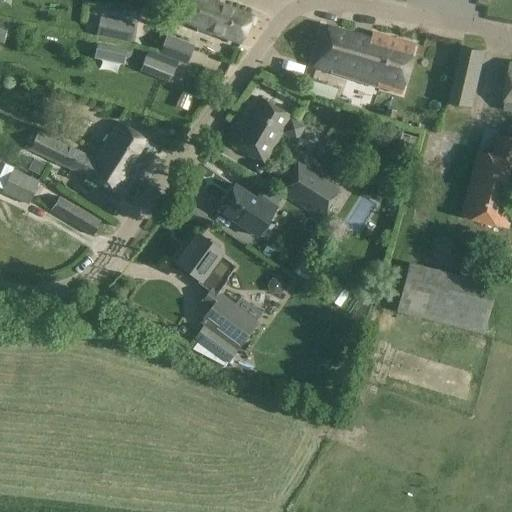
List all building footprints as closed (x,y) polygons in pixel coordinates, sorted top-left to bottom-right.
[(251,17),(207,0),(192,0),(184,24),(239,45),(251,17)] [(8,23),(0,21),(0,43),(3,44),(8,23)] [(99,25),(96,37),(128,44),(132,28),(100,21),(99,25)] [(322,26),(310,66),(401,92),(415,44),(373,32),(370,39),(322,26)] [(192,49),(166,39),(160,54),(160,55),(159,56),(185,66),(192,49)] [(125,62),(127,47),(94,43),(92,58),(125,62)] [(485,52),(462,49),(451,105),(473,110),(485,52)] [(173,72),(145,62),(141,73),(169,84),(173,72)] [(310,82),(307,93),(332,101),(336,90),(310,82)] [(291,116),(259,98),(231,145),(263,164),(280,134),(296,142),(305,126),(290,117),(291,116)] [(157,147),(118,121),(95,159),(38,132),(29,150),(87,176),(122,200),(157,147)] [(511,220),(511,138),(497,134),(492,154),(479,151),(461,217),(510,230),(511,220)] [(32,161),(26,172),(38,178),(44,167),(32,161)] [(321,184),(293,167),(287,178),(291,180),(283,194),(322,217),(339,189),(324,179),(321,184)] [(38,182),(12,170),(2,193),(27,204),(38,182)] [(220,206),(217,210),(228,218),(257,237),(257,236),(255,234),(267,215),(270,217),(276,207),(257,195),(255,199),(234,185),(220,206)] [(101,222),(59,196),(50,211),(92,236),(101,222)] [(207,243),(197,236),(195,239),(191,236),(186,242),(187,249),(186,251),(182,248),(173,259),(178,262),(176,264),(200,281),(201,279),(212,287),(222,274),(226,276),(234,265),(219,254),(220,253),(217,250),(220,247),(210,240),(207,243)] [(496,285),(409,262),(396,312),(483,335),(496,285)] [(338,281),(326,299),(339,307),(351,290),(338,281)] [(205,322),(194,338),(227,362),(239,347),(259,320),(256,319),(261,312),(240,297),(235,303),(213,287),(204,300),(212,306),(202,320),(205,322)]
